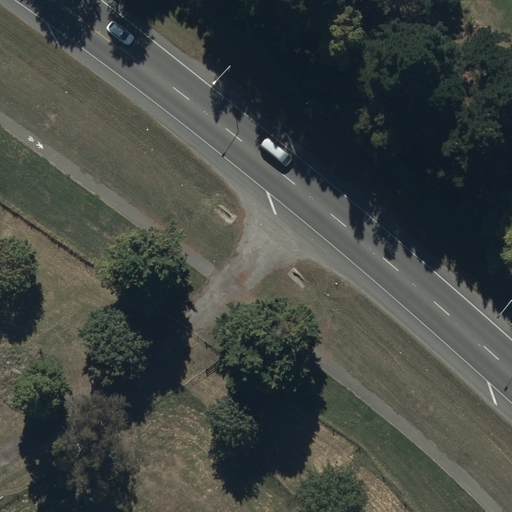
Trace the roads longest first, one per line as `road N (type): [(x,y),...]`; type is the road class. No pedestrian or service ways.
road 1 (primary): [(511,372),(288,178),(56,0)]
road 2 (track): [(303,191),(194,327)]
